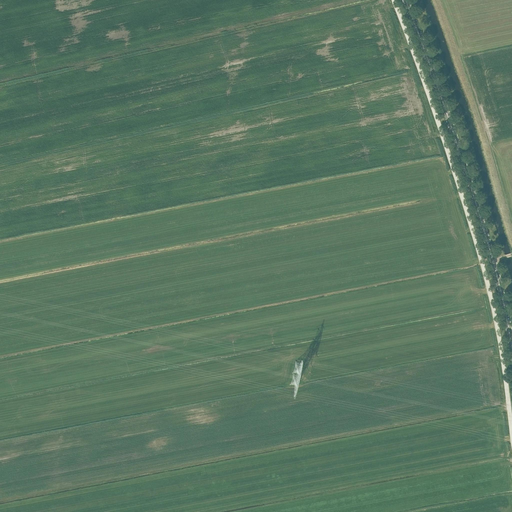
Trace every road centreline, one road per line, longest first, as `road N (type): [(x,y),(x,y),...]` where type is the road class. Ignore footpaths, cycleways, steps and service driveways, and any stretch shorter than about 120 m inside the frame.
road 1 (unclassified): [(511,431),(481,259),(393,0)]
road 2 (tertiary): [(511,342),(477,210),(405,0)]
